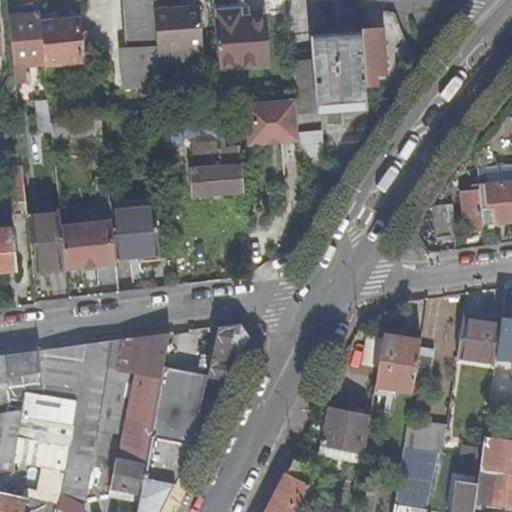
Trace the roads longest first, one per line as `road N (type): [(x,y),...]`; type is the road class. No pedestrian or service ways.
road 1 (residential): [(0,333),(329,291)]
road 2 (primary): [(511,19),(420,130),(329,291)]
road 3 (primary): [(329,291),(213,511)]
road 4 (residential): [(329,291),(511,266)]
